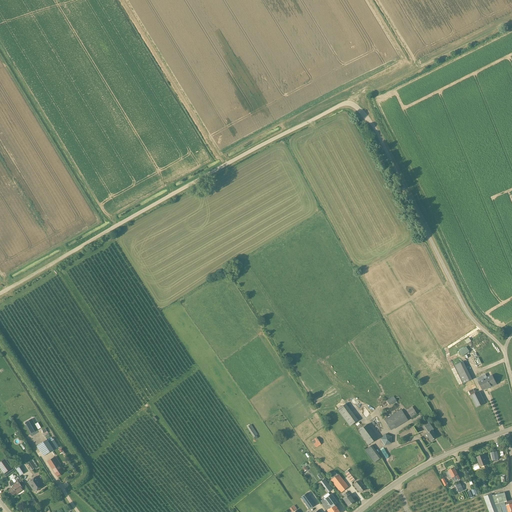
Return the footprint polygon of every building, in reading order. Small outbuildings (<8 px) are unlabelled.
[(463,356),(469,352),(466,347),(459,352),(463,356)] [(463,383),(472,379),(463,361),(455,366),(463,383)] [(483,390),(496,384),(491,376),(487,378),(485,374),(477,378),(483,390)] [(476,407),(485,403),(479,391),(471,395),(476,407)] [(390,406),(396,401),(394,396),(386,401),(390,406)] [(350,426),(358,420),(345,404),(337,410),(350,426)] [(411,418),(417,414),(412,407),(406,410),(411,418)] [(391,431),(408,420),(401,410),(384,420),(391,431)] [(431,441),(436,437),(431,430),(434,429),(430,422),(423,427),(428,433),(426,434),(431,441)] [(377,438),(372,430),(367,424),(358,431),(368,445),(377,438)] [(43,434),(38,425),(32,429),(36,438),(43,434)] [(253,437),(257,435),(251,425),(247,427),(253,437)] [(391,444),(392,437),(385,434),(381,439),(384,445),(391,444)] [(315,448),(320,444),(315,437),(313,439),(315,441),(312,443),(315,448)] [(372,463),(379,458),(371,444),(364,449),(372,463)] [(44,456),(52,451),(49,446),(41,451),(44,456)] [(492,461),(499,459),(497,451),(490,453),(492,461)] [(480,467),(488,464),(484,455),(477,457),(480,467)] [(62,468),(61,466),(56,459),(54,457),(47,462),(57,476),(63,472),(61,469),(62,468)] [(5,459),(0,462),(0,466),(5,473),(12,468),(5,459)] [(32,460),(28,463),(32,469),(35,468),(36,469),(37,468),(32,460)] [(14,467),(20,475),(25,472),(19,463),(14,467)] [(456,480),(460,478),(454,467),(449,470),(452,478),(454,476),(456,480)] [(352,483),(358,478),(350,468),(344,473),(352,483)] [(341,493),(348,487),(338,474),(330,480),(341,493)] [(11,486),(13,484),(14,486),(9,490),(12,495),(15,493),(17,494),(27,487),(18,475),(9,481),(9,484),(11,486)] [(34,492),(43,486),(36,477),(28,482),(34,492)] [(360,493),(365,488),(359,480),(353,485),(360,493)] [(464,490),(460,483),(455,485),(459,493),(464,490)] [(477,493),(475,488),(468,491),(471,498),(474,496),(473,495),(477,493)] [(505,492),(493,495),(498,511),(511,511),(511,499),(507,501),(505,492)] [(309,509),(315,505),(307,493),(301,497),(309,509)] [(328,511),(338,511),(334,506),(338,503),(331,494),(321,501),(327,510),(328,511)] [(348,506),(354,502),(349,494),(343,499),(348,506)] [(498,511),(493,495),(492,494),(484,497),(489,511),(498,511)] [(297,507),(301,505),(296,495),(292,497),(297,507)]
